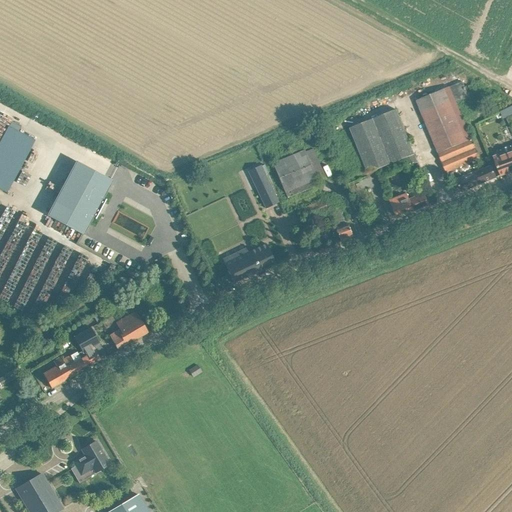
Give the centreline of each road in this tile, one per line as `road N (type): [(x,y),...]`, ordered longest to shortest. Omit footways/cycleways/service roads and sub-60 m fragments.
road 1 (tertiary): [(0,434),(240,296),(511,183)]
road 2 (unknown): [(120,186),(0,105)]
